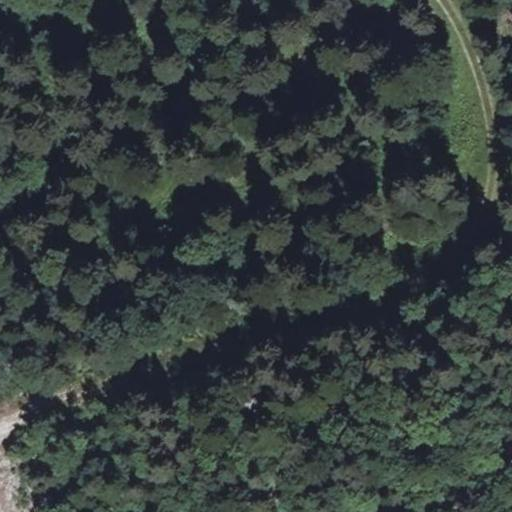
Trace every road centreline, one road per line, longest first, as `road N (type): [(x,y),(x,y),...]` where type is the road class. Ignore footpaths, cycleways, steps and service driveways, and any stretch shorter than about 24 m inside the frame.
road 1 (track): [(441,0),(475,54),(491,179),(468,253),(405,299),(56,405),(5,428),(0,440)]
road 2 (track): [(166,0),(168,185),(115,249),(43,259),(0,286)]
